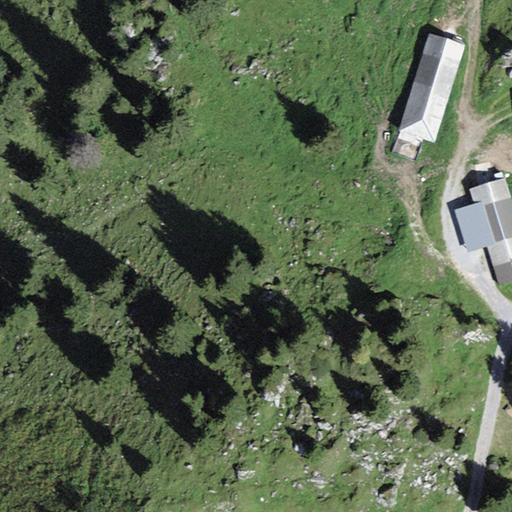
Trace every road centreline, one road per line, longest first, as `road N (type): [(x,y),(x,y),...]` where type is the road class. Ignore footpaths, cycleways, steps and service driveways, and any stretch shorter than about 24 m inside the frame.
road 1 (track): [(467,127),(445,223),(461,266),(511,317)]
road 2 (track): [(472,511),(511,336)]
